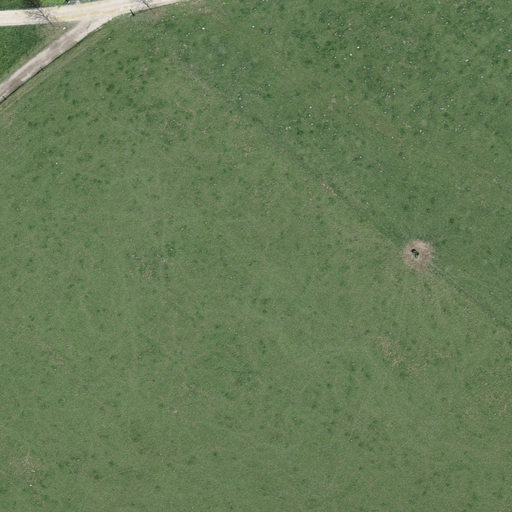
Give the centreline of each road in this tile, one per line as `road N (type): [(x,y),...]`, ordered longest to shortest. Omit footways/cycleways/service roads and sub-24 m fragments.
road 1 (track): [(136,3),(0,100)]
road 2 (unclassified): [(0,24),(151,0)]
